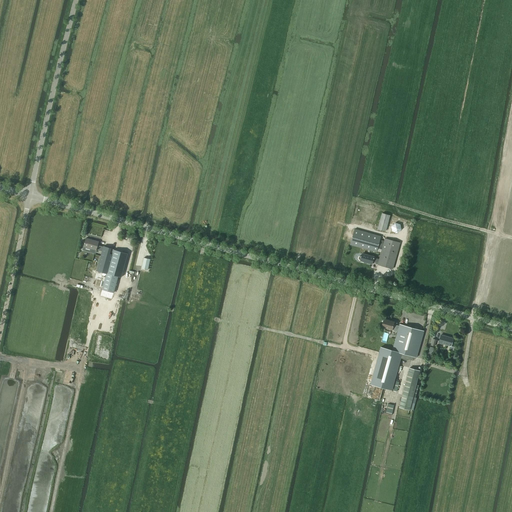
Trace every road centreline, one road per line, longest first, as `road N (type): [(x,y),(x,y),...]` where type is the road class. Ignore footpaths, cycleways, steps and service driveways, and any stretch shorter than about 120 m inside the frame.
road 1 (unclassified): [(511,328),(29,195)]
road 2 (unclassified): [(75,0),(29,195)]
road 3 (track): [(0,506),(27,361)]
road 4 (unclassified): [(29,195),(0,336)]
road 5 (track): [(52,511),(79,371)]
